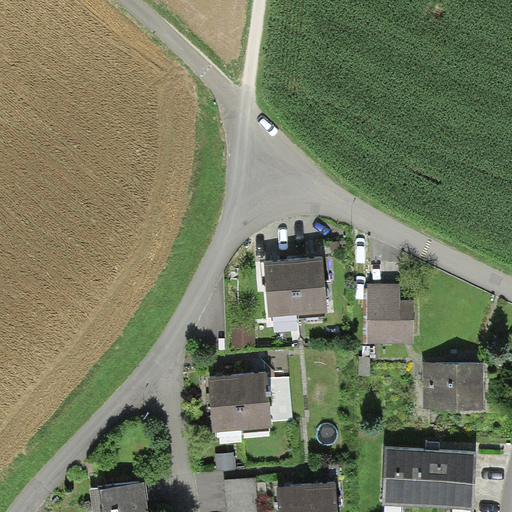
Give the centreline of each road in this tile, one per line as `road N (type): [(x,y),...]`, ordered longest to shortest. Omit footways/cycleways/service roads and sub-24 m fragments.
road 1 (residential): [(511,292),(327,195),(279,187)]
road 2 (residential): [(279,187),(243,118),(120,0)]
road 3 (residential): [(279,187),(241,214),(211,255),(157,360)]
road 4 (residential): [(157,360),(17,511)]
road 5 (residential): [(186,511),(171,396),(157,360)]
